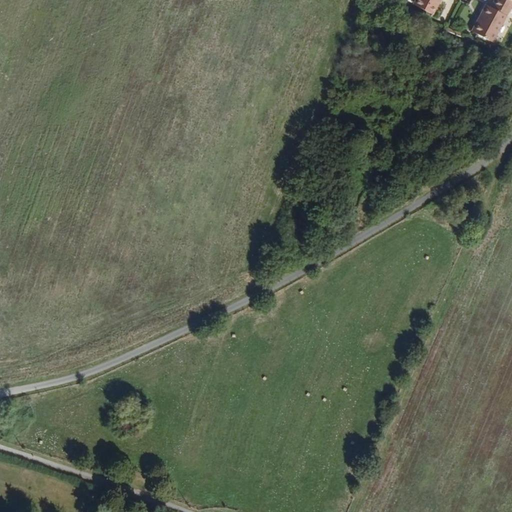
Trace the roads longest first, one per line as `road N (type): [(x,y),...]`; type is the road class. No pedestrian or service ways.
road 1 (residential): [(511,140),(464,178),(176,337),(89,375),(0,393)]
road 2 (residential): [(179,511),(0,447)]
